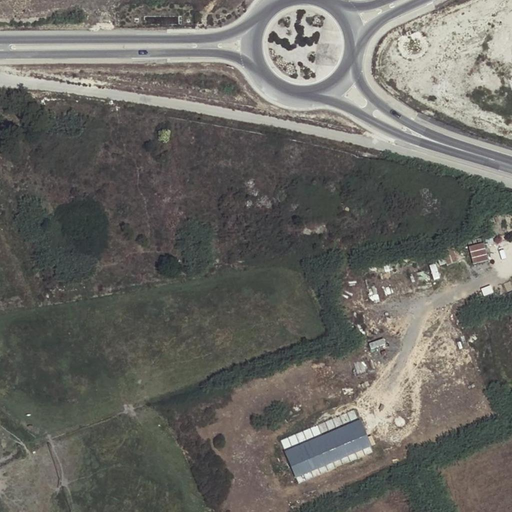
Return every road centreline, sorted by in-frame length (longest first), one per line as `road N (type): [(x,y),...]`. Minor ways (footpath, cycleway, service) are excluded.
road 1 (primary): [(266,7),(226,35),(0,38)]
road 2 (primary): [(0,55),(217,53),(257,65)]
road 3 (primary): [(310,96),(412,140),(511,169)]
road 4 (primary): [(511,165),(398,117),(368,93),(353,61)]
